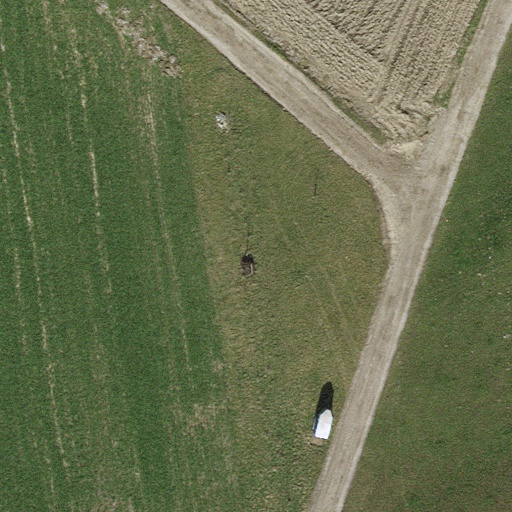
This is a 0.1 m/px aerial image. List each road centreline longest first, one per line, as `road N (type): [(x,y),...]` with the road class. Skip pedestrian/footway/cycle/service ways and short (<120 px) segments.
road 1 (track): [(510,0),(430,207),(328,511)]
road 2 (track): [(187,0),(430,207)]
